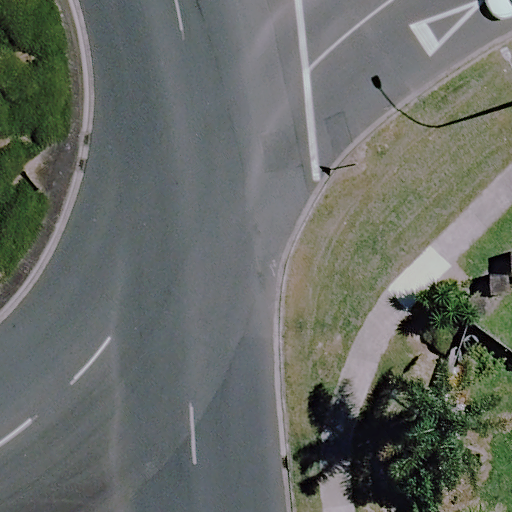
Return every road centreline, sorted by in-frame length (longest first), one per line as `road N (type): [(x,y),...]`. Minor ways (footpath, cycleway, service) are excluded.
road 1 (secondary): [(172,229),(190,511)]
road 2 (secondary): [(172,229),(98,357),(0,444)]
road 3 (tertiary): [(400,0),(312,71),(191,144)]
road 4 (secondary): [(174,0),(191,144)]
